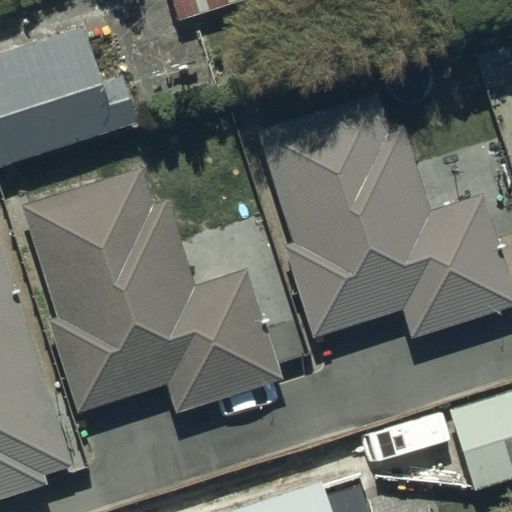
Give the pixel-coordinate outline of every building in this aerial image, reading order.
[(165,0),(173,22),(240,0),(165,0)] [(91,83),(74,28),(0,52),(0,166),(129,125),(113,76),(91,83)] [(372,97),(253,132),(286,244),(279,246),(307,338),(396,312),(403,337),(509,306),(477,196),(421,213),(396,125),(381,130),(372,97)] [(144,205),(133,169),(15,205),(50,318),(38,322),(67,414),(159,385),(168,413),(275,379),(240,269),(186,286),(159,201),(144,205)] [(0,497),(70,474),(0,269),(0,497)] [(511,471),(511,385),(446,408),(470,485),(511,471)] [(150,511),(365,511),(351,469),(317,481),(315,476),(219,507),(210,477),(146,498),(150,511)]
